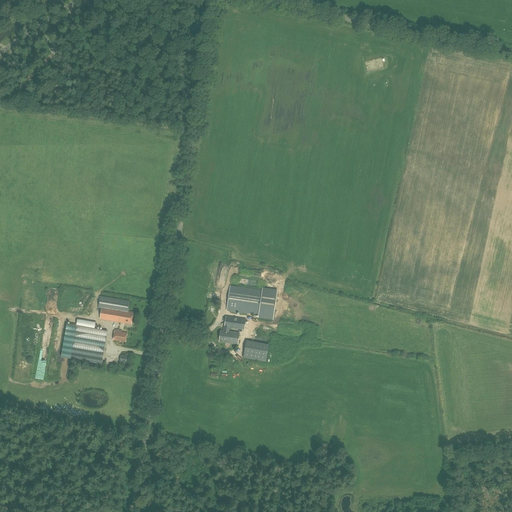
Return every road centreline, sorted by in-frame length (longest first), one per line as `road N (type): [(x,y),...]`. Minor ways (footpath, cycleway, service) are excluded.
road 1 (tertiary): [(132,511),(214,0)]
road 2 (unclassified): [(511,51),(257,0)]
